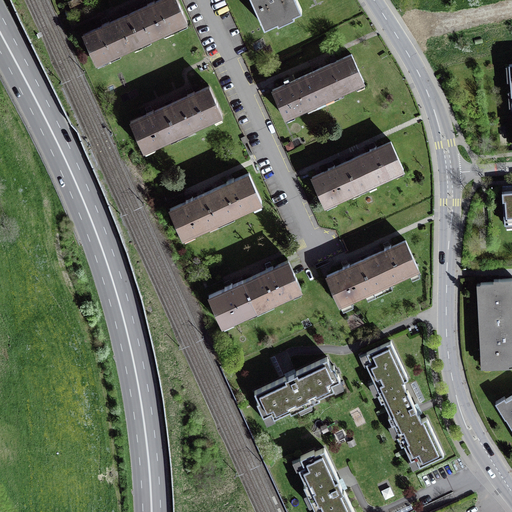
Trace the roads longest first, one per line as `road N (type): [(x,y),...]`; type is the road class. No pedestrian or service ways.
road 1 (secondary): [(0,33),(63,150),(110,270),(136,368),(151,511)]
road 2 (tertiary): [(511,492),(456,398),(446,336),(449,172)]
road 3 (track): [(121,511),(104,378),(40,189)]
road 4 (residential): [(202,0),(320,254)]
road 5 (tertiary): [(449,172),(436,110),(373,0)]
